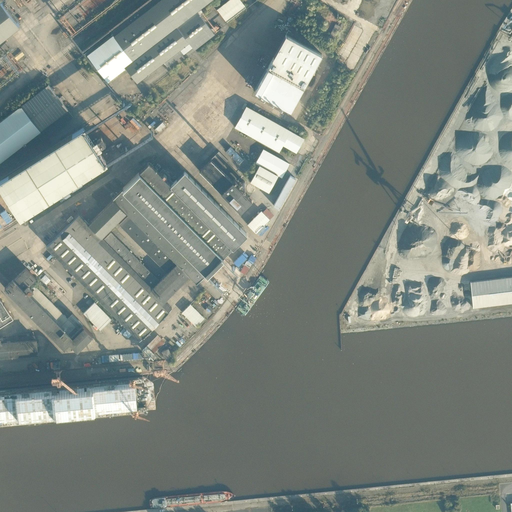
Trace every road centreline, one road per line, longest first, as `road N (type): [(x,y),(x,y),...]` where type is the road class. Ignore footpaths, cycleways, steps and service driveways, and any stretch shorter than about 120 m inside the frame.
road 1 (unknown): [(0,99),(46,61),(125,168)]
road 2 (unclassified): [(269,0),(143,123)]
